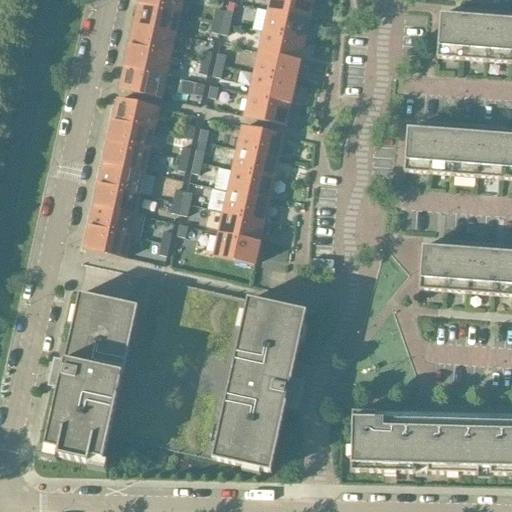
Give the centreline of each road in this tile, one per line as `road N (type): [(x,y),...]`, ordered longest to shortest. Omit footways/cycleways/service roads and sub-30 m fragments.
road 1 (residential): [(395,0),(346,236),(355,297),(316,375),(327,511)]
road 2 (residential): [(0,476),(104,0)]
